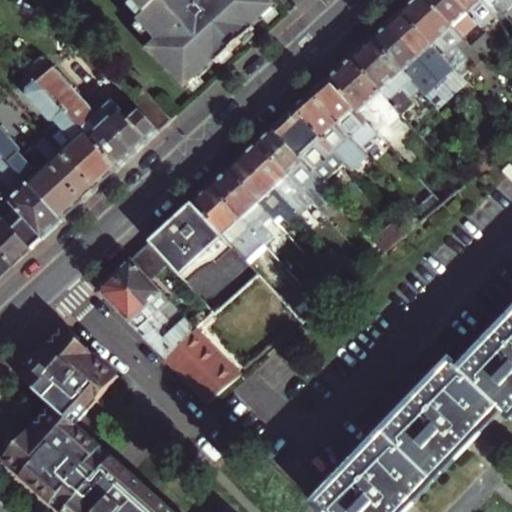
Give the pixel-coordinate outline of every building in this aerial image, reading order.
[(127,0),(129,2),(130,0),(133,0),(143,11),(136,17),(156,39),(148,46),(187,88),(216,61),(219,64),(278,4),(273,0),(127,0)] [(455,68),(462,76),(474,65),(456,45),(463,38),(461,36),(428,0),(414,0),(402,11),(455,68)] [(456,0),(428,0),(461,36),(477,22),(456,0)] [(456,0),(477,22),(481,27),(501,9),(493,0),(456,0)] [(511,0),(493,0),(501,9),(511,20),(511,0)] [(388,24),(440,81),(455,68),(402,11),(388,24)] [(425,95),(440,81),(388,24),(373,38),(412,80),(425,95)] [(412,80),(373,38),(351,58),(358,66),(394,105),(426,139),(431,135),(426,129),(433,123),(402,89),(412,80)] [(471,38),(466,42),(471,47),(476,42),(471,38)] [(351,58),(344,64),(351,71),(358,66),(351,58)] [(351,71),(344,64),(328,79),(381,137),(386,142),(397,132),(382,116),(394,105),(358,66),(351,71)] [(55,77),(44,88),(90,137),(121,173),(164,134),(145,114),(136,122),(126,111),(118,112),(107,122),(56,68),(51,72),(55,77)] [(312,94),(361,147),(373,136),(377,140),(381,137),(328,79),(312,94)] [(62,130),(52,139),(101,192),(121,173),(90,137),(44,88),(40,84),(31,93),(31,103),(53,126),(62,130)] [(312,94),(295,109),(345,163),(353,156),(360,163),(369,155),(361,147),(312,94)] [(157,102),(145,114),(164,134),(176,123),(157,102)] [(345,163),(295,109),(273,130),(322,184),(345,163)] [(101,192),(52,139),(27,162),(24,158),(24,150),(3,127),(0,126),(0,152),(66,224),(101,192)] [(330,192),(322,184),(273,130),(259,143),(302,190),(308,184),(322,200),(330,192)] [(244,157),(293,210),(301,203),(294,196),(302,190),(259,143),(244,157)] [(66,224),(0,152),(0,186),(15,203),(2,215),(36,251),(66,224)] [(244,157),(229,170),(272,217),(279,210),(285,217),(293,210),(244,157)] [(407,165),(391,179),(427,218),(443,204),(407,165)] [(272,217),(229,170),(211,187),(264,245),(274,237),(263,225),(272,217)] [(247,262),(264,245),(211,187),(193,204),(240,255),(247,262)] [(294,196),(301,203),(308,196),(302,190),(294,196)] [(150,243),(149,244),(169,265),(188,286),(214,262),(222,271),(240,255),(193,204),(166,229),(168,231),(152,245),(150,243)] [(36,251),(2,215),(0,212),(0,249),(18,268),(36,251)] [(410,232),(402,223),(378,244),(386,253),(410,232)] [(166,229),(150,243),(152,245),(168,231),(166,229)] [(151,281),(169,265),(149,244),(115,276),(154,318),(165,330),(171,324),(176,320),(179,323),(175,328),(167,336),(177,347),(192,332),(192,326),(151,281)] [(0,284),(18,268),(0,249),(0,284)] [(104,297),(165,359),(177,347),(167,336),(164,339),(149,323),(154,318),(115,276),(103,286),(104,297)] [(331,280),(312,297),(321,308),(326,303),(341,291),(331,280)] [(321,308),(312,297),(297,282),(280,298),(303,323),(321,308)] [(511,319),(463,371),(454,362),(319,505),(326,511),(408,511),(505,409),(511,415),(511,319)] [(64,327),(53,339),(62,339),(110,389),(120,378),(64,327)] [(177,347),(165,359),(198,393),(209,404),(242,376),(196,328),(192,332),(177,347)] [(175,511),(78,424),(110,389),(62,339),(53,339),(19,376),(53,406),(3,460),(33,487),(60,511),(175,511)]
